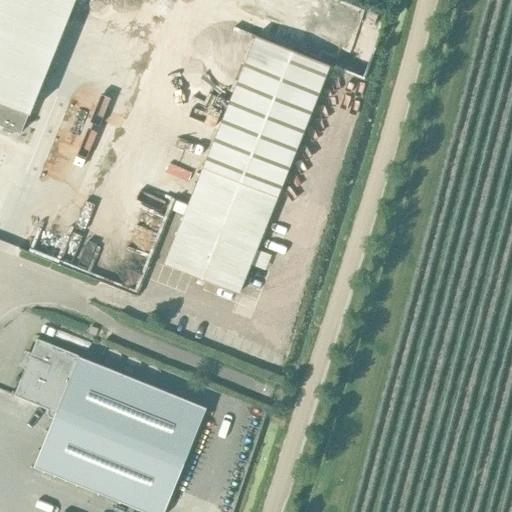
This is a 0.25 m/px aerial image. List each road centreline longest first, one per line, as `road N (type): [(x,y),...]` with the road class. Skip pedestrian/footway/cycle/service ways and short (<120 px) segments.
road 1 (unclassified): [(269,511),(425,0)]
road 2 (unknown): [(0,272),(49,303),(153,343),(213,387),(210,424),(178,511)]
